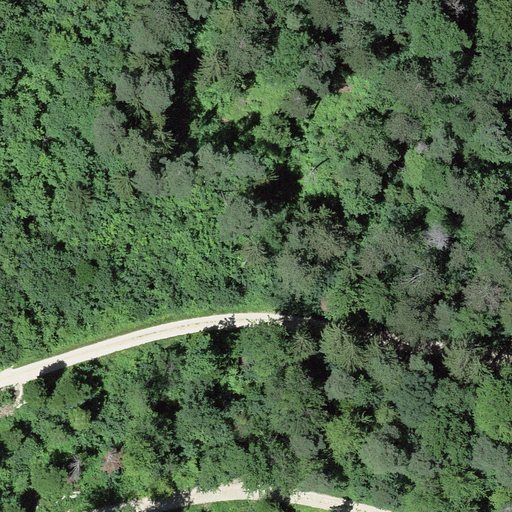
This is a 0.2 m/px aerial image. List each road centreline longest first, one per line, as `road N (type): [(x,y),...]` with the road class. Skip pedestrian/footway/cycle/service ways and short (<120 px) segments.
road 1 (track): [(0,381),(234,324),(511,362)]
road 2 (track): [(365,511),(251,485),(110,511)]
